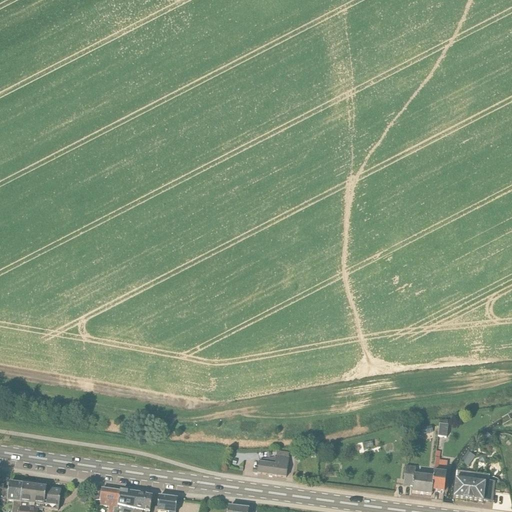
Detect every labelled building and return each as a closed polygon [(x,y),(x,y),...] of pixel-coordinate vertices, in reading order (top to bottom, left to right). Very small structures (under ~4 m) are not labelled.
[(448,425),(447,425),(447,421),(439,421),(439,424),(437,437),(446,438),(448,425)] [(432,432),(431,427),(420,429),(420,428),(408,430),(410,440),(422,438),(422,434),(432,432)] [(276,456),(275,465),(271,464),(269,476),(286,478),(289,457),(288,457),(289,452),(277,451),(276,456)] [(438,469),(439,465),(441,452),(436,451),(433,472),(432,478),(433,478),(433,479),(432,491),(443,492),(446,470),(438,469)] [(254,463),(253,473),(269,476),(271,464),(258,462),(258,464),(254,463)] [(433,478),(432,478),(414,475),(415,467),(405,466),(404,475),(403,485),(412,487),(412,493),(431,496),(432,491),(433,479),(433,478)] [(472,501),(475,475),(455,473),(455,480),(454,488),(453,498),(463,499),(463,500),(472,501)] [(489,481),(489,477),(475,475),(472,501),(473,501),(483,502),(483,501),(491,502),(493,482),(489,481)] [(20,511),(23,486),(9,484),(7,503),(13,503),(12,511),(20,511)] [(46,489),(46,488),(23,486),(20,511),(37,511),(38,511),(42,511),(42,510),(42,509),(43,506),(44,506),(46,489)] [(60,491),(46,489),(44,506),(43,506),(42,509),(42,510),(58,511),(59,501),(60,491)] [(102,489),(101,490),(94,489),(96,501),(100,501),(100,506),(109,508),(107,511),(114,511),(115,509),(118,509),(119,492),(102,489)] [(86,490),(83,496),(89,500),(92,494),(86,490)] [(133,511),(135,494),(119,492),(118,509),(115,509),(114,511),(117,511),(121,511),(133,511)] [(149,511),(151,507),(152,497),(146,496),(135,494),(133,511),(149,511)] [(175,511),(176,510),(177,500),(159,497),(157,507),(156,511),(175,511)]
